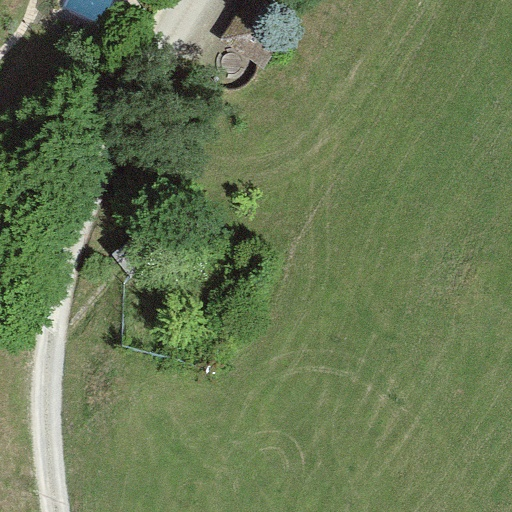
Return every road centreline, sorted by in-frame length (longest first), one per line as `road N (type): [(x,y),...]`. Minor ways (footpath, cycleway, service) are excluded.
road 1 (track): [(57,511),(39,407),(60,278),(108,156)]
road 2 (unclassified): [(108,156),(202,0)]
